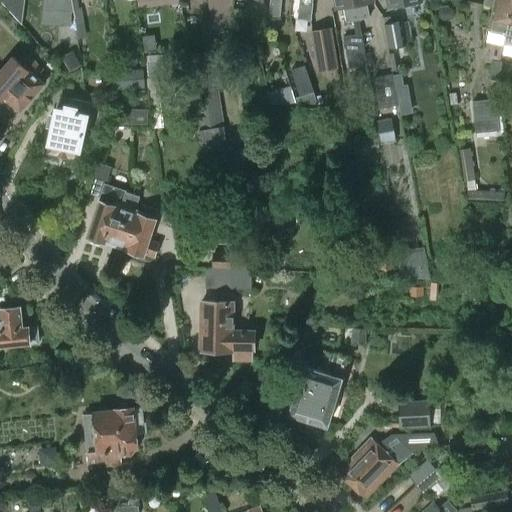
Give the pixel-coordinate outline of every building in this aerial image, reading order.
[(46,0),(46,10),(74,11),(71,0),(46,0)] [(235,28),(233,13),(230,0),(207,0),(211,30),(235,28)] [(270,0),(269,15),(280,16),(281,0),(270,0)] [(299,0),(298,19),(311,20),(313,3),(312,3),(312,0),(299,0)] [(358,19),(354,0),(334,0),(336,9),(346,7),(348,21),(353,20),(355,34),(343,36),(349,68),(367,65),(358,19)] [(373,0),(354,0),(358,19),(369,17),(366,3),(374,2),(373,0)] [(490,30),(505,33),(506,33),(511,0),(485,0),(484,6),(494,8),(490,30)] [(511,0),(506,33),(505,33),(502,51),(511,53),(511,0)] [(384,24),(389,49),(406,46),(401,21),(384,24)] [(331,28),(311,32),(319,71),(339,67),(331,28)] [(0,95),(3,98),(5,96),(20,109),(44,83),(37,78),(44,71),(24,53),(17,60),(14,57),(0,72),(0,71),(0,95)] [(146,56),(149,77),(175,74),(172,53),(146,56)] [(489,79),(500,80),(502,61),(491,60),(489,79)] [(115,72),(117,90),(144,87),(142,69),(115,72)] [(293,96),(296,108),(320,108),(307,69),(291,72),(297,95),(293,96)] [(364,75),(360,72),(355,72),(352,76),(352,81),(356,84),(360,84),(364,80),(364,75)] [(374,77),(380,108),(399,105),(393,74),(374,77)] [(203,129),(204,139),(219,136),(217,127),(224,126),(216,78),(196,81),(200,106),(192,107),(195,131),(203,129)] [(395,87),(399,105),(400,115),(412,113),(407,85),(403,86),(395,87)] [(272,108),(296,108),(293,96),(290,88),(268,93),(272,108)] [(499,130),(497,98),(472,101),(475,133),(499,130)] [(47,153),(77,160),(80,150),(88,115),(76,112),(77,108),(66,105),(65,110),(56,108),(54,116),(47,115),(45,125),(52,127),(49,143),(47,153)] [(130,110),(130,124),(146,125),(146,110),(130,110)] [(376,122),(380,143),(395,140),(391,119),(376,122)] [(460,150),(465,184),(475,182),(470,148),(460,150)] [(106,238),(117,242),(133,194),(105,185),(110,170),(98,166),(89,194),(100,197),(88,236),(92,237),(90,241),(100,244),(101,240),(105,241),(106,238)] [(468,201),(504,203),(504,193),(469,191),(468,201)] [(133,194),(117,242),(128,245),(127,248),(144,254),(145,253),(154,257),(158,243),(149,240),(159,211),(142,206),(140,211),(135,209),(140,196),(133,194)] [(213,249),(212,269),(251,270),(253,270),(253,251),(213,249)] [(429,282),(423,249),(398,253),(402,280),(429,282)] [(376,256),(379,271),(393,269),(391,254),(376,256)] [(251,270),(212,269),(206,268),(205,287),(251,289),(251,270)] [(409,297),(424,297),(424,287),(409,286),(409,297)] [(254,331),(233,330),(234,301),(201,301),(200,350),(232,350),(232,360),(253,361),(253,349),(254,349),(254,331)] [(0,347),(29,344),(39,343),(37,326),(28,327),(28,326),(23,327),(21,307),(0,309),(0,347)] [(292,335),(314,342),(318,331),(296,323),(292,335)] [(351,343),(365,343),(366,329),(352,327),(351,343)] [(330,358),(309,352),(305,366),(304,366),(289,413),(328,425),(342,377),(341,377),(348,356),(332,351),(330,358)] [(398,401),(399,427),(430,426),(430,399),(398,401)] [(94,413),(94,414),(83,415),(89,467),(122,464),(121,456),(131,455),(131,454),(135,449),(137,449),(136,448),(139,448),(137,434),(147,434),(146,423),(143,423),(141,407),(133,408),(133,407),(131,407),(127,403),(127,402),(121,403),(121,404),(117,409),(116,409),(116,411),(94,413)] [(476,423),(478,437),(490,436),(489,421),(476,423)] [(337,471),(351,485),(377,457),(385,450),(398,441),(389,433),(378,444),(371,437),(337,471)] [(377,457),(351,485),(365,499),(399,464),(413,452),(419,451),(412,442),(406,446),(400,440),(398,441),(385,450),(377,457)] [(410,474),(420,484),(435,470),(424,460),(410,474)] [(470,496),(472,510),(509,503),(506,489),(470,496)] [(203,497),(207,509),(219,504),(215,493),(203,497)] [(33,511),(39,511),(38,497),(28,498),(29,511),(33,511)] [(423,511),(453,511),(456,509),(448,499),(439,507),(435,502),(423,511)]
